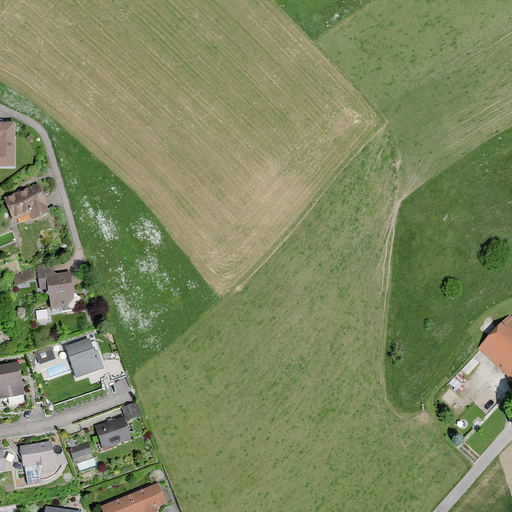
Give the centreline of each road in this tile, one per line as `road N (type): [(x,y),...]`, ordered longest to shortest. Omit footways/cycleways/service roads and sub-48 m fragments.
road 1 (residential): [(0,108),(41,126),(78,255)]
road 2 (residential): [(126,397),(0,431)]
